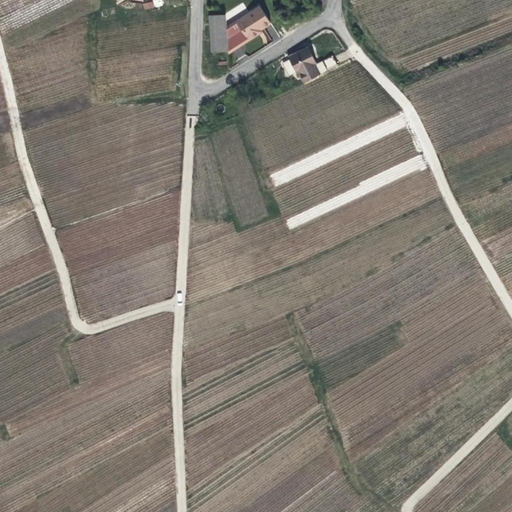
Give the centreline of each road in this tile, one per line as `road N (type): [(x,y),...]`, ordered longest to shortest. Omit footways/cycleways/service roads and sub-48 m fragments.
road 1 (track): [(197,91),(177,367),(183,511)]
road 2 (track): [(180,306),(87,331),(66,295),(0,63)]
road 3 (track): [(327,19),(403,105),(511,309)]
road 4 (residential): [(196,0),(197,91),(327,19),(333,0)]
road 5 (track): [(511,408),(419,495),(412,511)]
road 6 (track): [(387,87),(511,35)]
